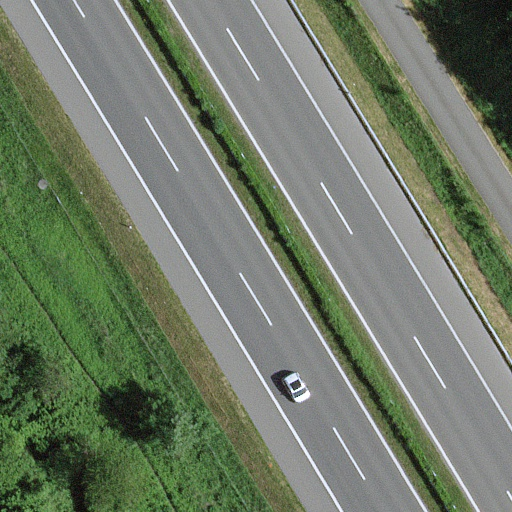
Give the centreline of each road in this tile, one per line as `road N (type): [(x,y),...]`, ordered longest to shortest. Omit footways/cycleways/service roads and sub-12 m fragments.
road 1 (motorway): [(71,0),(384,511)]
road 2 (motorway): [(511,497),(209,0)]
road 3 (unclassified): [(388,0),(511,202)]
